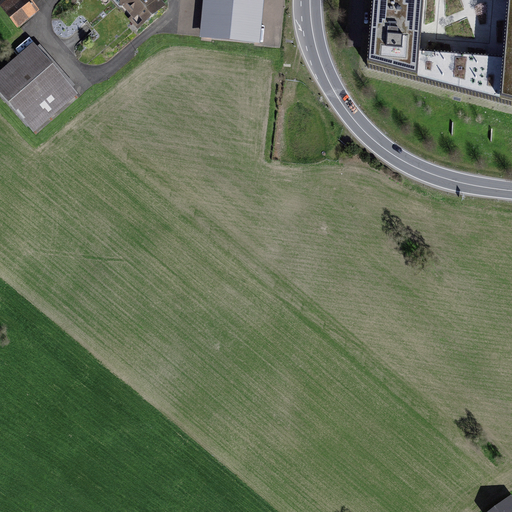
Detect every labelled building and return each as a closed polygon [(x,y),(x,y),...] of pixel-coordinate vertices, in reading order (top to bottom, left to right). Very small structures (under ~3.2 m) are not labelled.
[(37,11),(27,0),(7,0),(0,6),(17,27),(37,11)] [(165,0),(114,0),(144,30),(170,5),(165,0)] [(259,0),(206,0),(203,38),(256,43),(259,0)] [(373,0),(371,23),(367,68),(511,105),(511,0),(509,0),(505,45),(503,56),(420,48),(422,26),(423,0),(373,0)] [(81,99),(34,48),(0,78),(0,101),(35,140),(81,99)]
